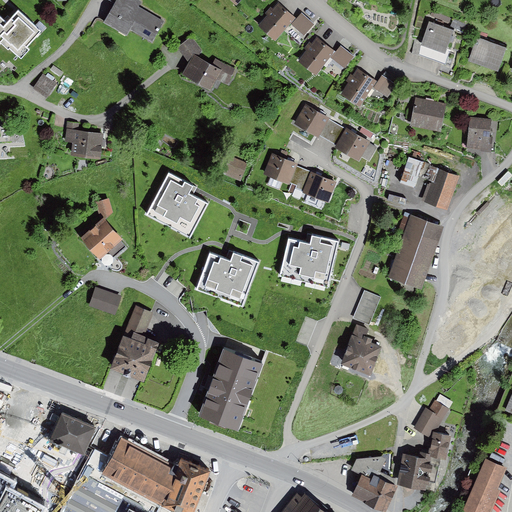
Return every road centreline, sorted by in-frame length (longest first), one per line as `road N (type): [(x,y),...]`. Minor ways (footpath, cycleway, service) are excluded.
road 1 (residential): [(289,451),(289,416),(363,236),(369,201),(364,189),(288,144)]
road 2 (residential): [(411,394),(443,293),(452,218),(511,156)]
road 3 (residential): [(173,430),(199,355),(191,326),(150,288),(99,275),(81,283)]
road 4 (residential): [(511,108),(398,66),(311,0)]
road 5 (primary): [(0,365),(173,430)]
road 6 (residential): [(411,394),(389,412),(289,451)]
